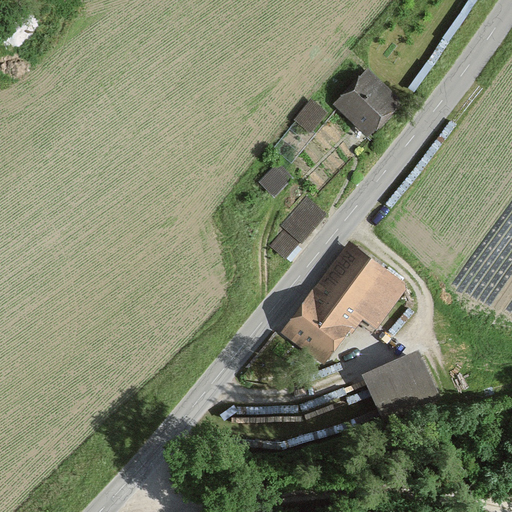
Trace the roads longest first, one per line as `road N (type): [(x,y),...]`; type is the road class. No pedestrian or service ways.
road 1 (tertiary): [(511,3),(312,260),(99,511)]
road 2 (track): [(162,509),(356,488),(511,508)]
